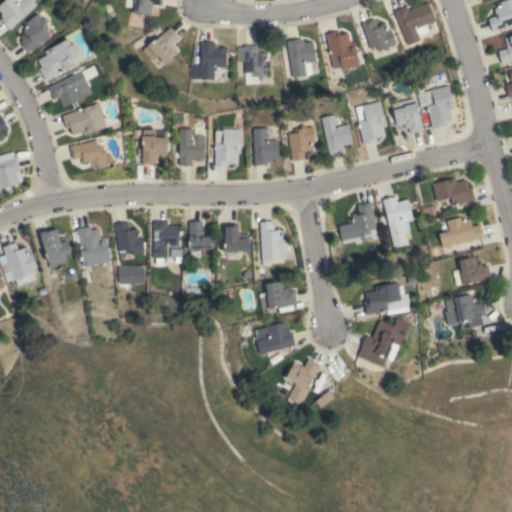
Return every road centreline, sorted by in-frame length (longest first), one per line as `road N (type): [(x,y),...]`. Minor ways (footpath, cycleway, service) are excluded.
road 1 (residential): [(489,144),(302,189),(109,194),(0,217)]
road 2 (residential): [(511,233),(450,0)]
road 3 (residential): [(0,64),(33,123),(54,200)]
road 4 (residential): [(338,0),(281,13),(197,2)]
road 5 (residential): [(302,189),(329,326)]
